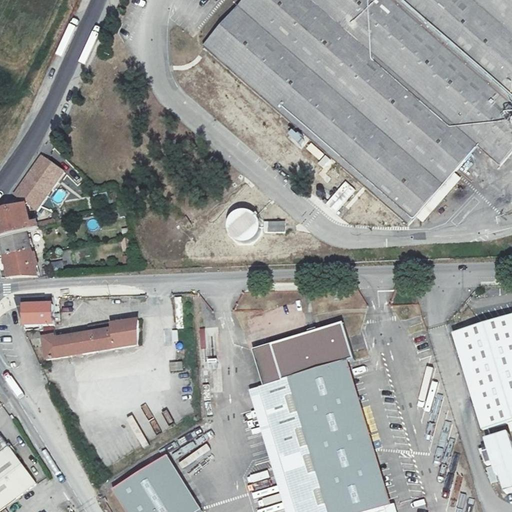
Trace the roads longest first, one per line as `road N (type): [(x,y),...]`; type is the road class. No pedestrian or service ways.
road 1 (unclassified): [(0,289),(511,269)]
road 2 (unknown): [(428,272),(494,511)]
road 3 (unknown): [(236,278),(250,511)]
road 4 (tertiary): [(99,0),(39,131),(0,186)]
road 5 (unknown): [(397,343),(377,353),(376,367),(402,502),(437,509)]
road 6 (unknown): [(437,509),(397,343)]
road 7 (unclassified): [(0,374),(87,511)]
road 8 (unknown): [(63,373),(142,357),(160,282)]
